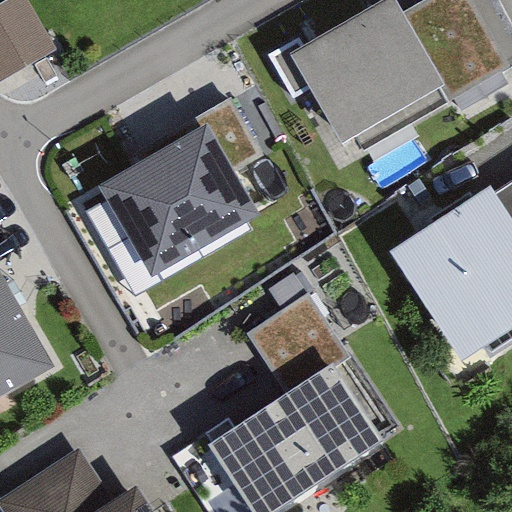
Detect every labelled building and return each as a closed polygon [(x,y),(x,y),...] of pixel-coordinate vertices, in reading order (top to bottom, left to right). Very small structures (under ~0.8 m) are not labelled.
[(25,0),(17,0),(0,9),(0,87),(57,56),(25,0)] [(310,51),(303,39),(267,59),(293,106),(311,96),(343,153),(361,143),(367,154),(457,104),(463,115),(510,89),(503,77),(511,72),(511,69),(472,0),(432,0),(405,16),(397,2),(310,51)] [(250,215),(203,133),(105,188),(152,271),(250,215)] [(493,196),(393,260),(463,373),(511,341),(511,191),(497,202),(493,196)] [(0,396),(51,367),(0,277),(0,396)] [(353,365),(310,300),(250,340),(290,401),(210,454),(248,511),(296,511),(387,452),(337,376),(353,365)] [(110,511),(76,459),(2,507),(5,511),(142,511),(133,497),(110,511)]
